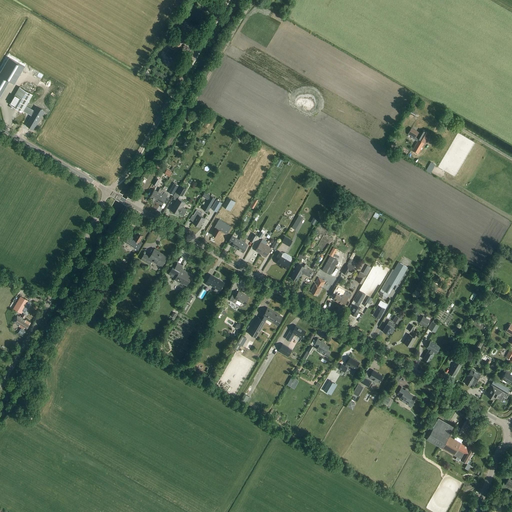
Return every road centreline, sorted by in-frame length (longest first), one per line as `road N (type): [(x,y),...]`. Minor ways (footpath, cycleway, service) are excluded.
road 1 (tertiary): [(506,422),(108,191)]
road 2 (unclassified): [(0,386),(108,191)]
road 3 (track): [(119,180),(226,0)]
road 4 (tertiary): [(108,191),(0,128)]
